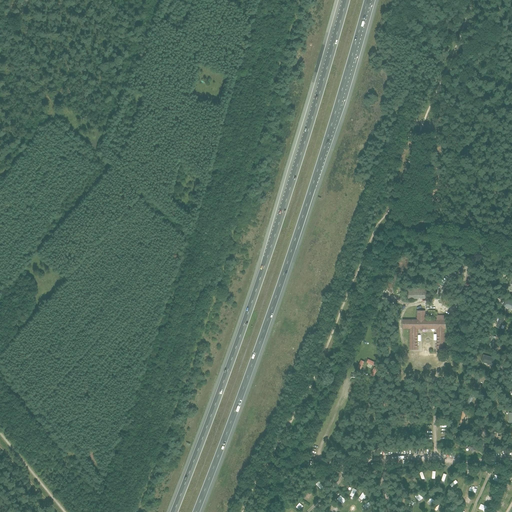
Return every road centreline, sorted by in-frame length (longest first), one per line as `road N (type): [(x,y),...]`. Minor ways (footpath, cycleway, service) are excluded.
road 1 (motorway): [(345,0),(267,256),(173,511)]
road 2 (motorway): [(195,511),(291,250),(367,0)]
road 3 (track): [(306,511),(339,481),(344,463),(511,457)]
road 4 (unknown): [(436,457),(434,382),(450,353),(455,308)]
road 5 (unclassified): [(511,244),(380,223)]
